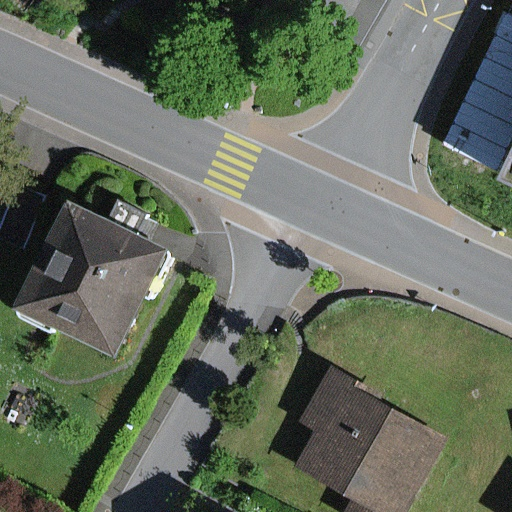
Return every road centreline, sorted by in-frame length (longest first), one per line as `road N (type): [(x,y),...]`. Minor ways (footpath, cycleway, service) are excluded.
road 1 (residential): [(319,202),(285,233),(260,275),(144,511)]
road 2 (residential): [(319,202),(0,64)]
road 3 (residential): [(319,202),(350,168),(442,0)]
road 4 (residential): [(511,286),(319,202)]
